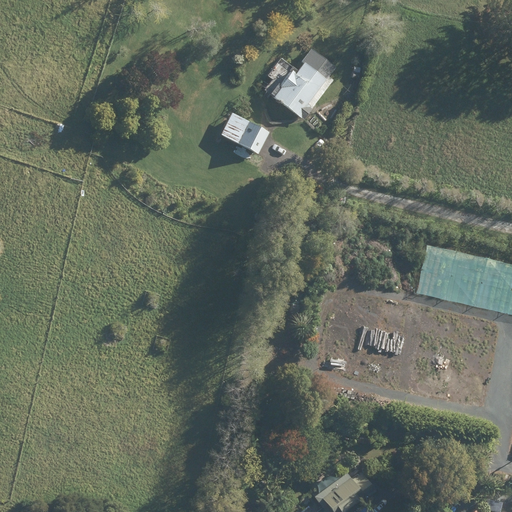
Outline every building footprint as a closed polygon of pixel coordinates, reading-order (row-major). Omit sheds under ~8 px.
[(274,97),(304,120),(312,109),(310,107),(311,105),(308,104),(321,87),(326,90),(333,80),(328,77),(335,68),(311,50),(303,62),(304,63),(295,75),(292,72),(281,87),(282,87),(274,97)] [(220,134),(258,154),(269,133),(231,114),(220,134)] [(417,294),(511,315),(511,265),(427,247),(417,294)] [(377,436),(386,441),(389,435),(381,430),(377,436)] [(369,436),(356,434),(354,442),(367,444),(369,436)] [(323,511),(321,511),(343,511),(361,500),(362,502),(377,491),(364,472),(351,480),(348,475),(320,493),(314,498),(323,511)]
